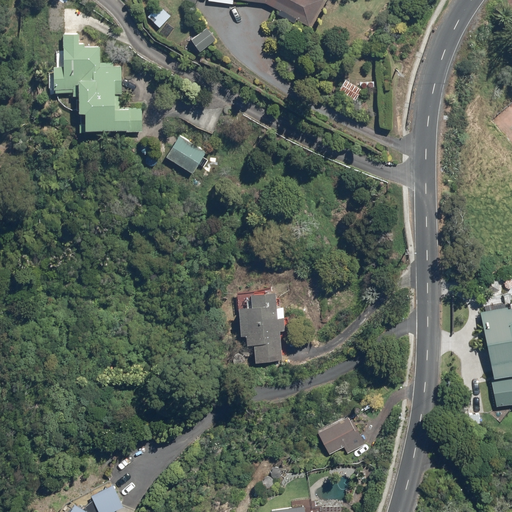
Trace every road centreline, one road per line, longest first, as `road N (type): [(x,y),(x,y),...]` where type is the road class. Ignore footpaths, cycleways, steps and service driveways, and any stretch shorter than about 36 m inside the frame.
road 1 (residential): [(471,0),(432,87),(419,425),(399,511)]
road 2 (unknown): [(428,304),(314,367),(228,387),(126,474)]
